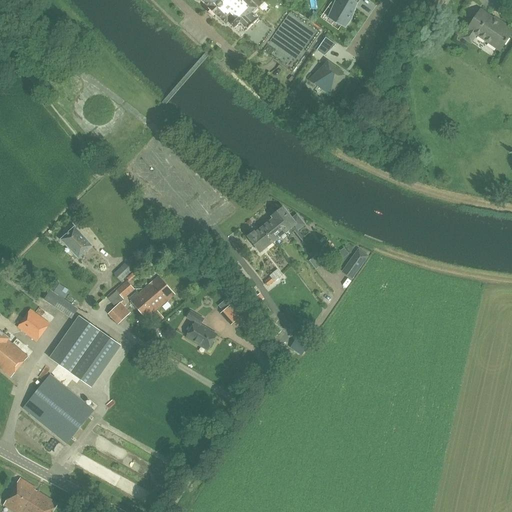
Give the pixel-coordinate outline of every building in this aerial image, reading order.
[(195,0),(196,0),(197,1),(198,1),(199,1),(200,1),(201,1),(201,0),(226,25),(229,23),(241,36),(244,33),(258,19),(253,13),(258,8),(264,1),(263,0),(195,0)] [(336,24),(337,22),(339,23),(339,24),(345,29),(352,19),(350,18),(356,10),(354,9),(358,4),(355,2),(352,0),(335,0),(335,1),(328,18),(336,24)] [(427,0),(427,1),(439,9),(444,0),(427,0)] [(478,35),(500,50),(511,32),(511,29),(497,20),(497,21),(481,10),(468,28),(462,38),(471,44),(478,35)] [(258,19),(244,33),(258,47),(293,72),(321,32),(291,11),(276,32),(258,19)] [(318,50),(325,55),(324,56),(325,56),(336,45),(326,38),(317,51),(318,50)] [(344,73),(336,66),(328,61),(327,62),(308,80),(308,81),(309,80),(316,85),(318,82),(326,88),(324,90),(333,97),(333,98),(344,83),(343,83),(338,80),(343,73),(344,73)] [(274,219),(284,232),(293,225),(298,231),(306,225),(297,213),(291,218),(283,208),(272,217),(274,219)] [(262,229),(272,242),(284,232),(274,219),(262,229)] [(61,240),(79,259),(93,246),(75,227),(61,240)] [(248,237),(260,252),(272,242),(262,229),(256,234),(254,232),(248,237)] [(341,272),(352,279),(368,256),(357,249),(341,272)] [(313,262),(319,270),(328,264),(321,255),(313,262)] [(121,281),(122,283),(125,280),(124,279),(135,268),(134,268),(138,263),(131,256),(114,274),(121,281)] [(268,286),(280,277),(282,275),(278,269),(270,275),(270,277),(264,281),(268,286)] [(127,278),(130,280),(138,272),(136,270),(127,278)] [(154,305),(157,310),(174,295),(159,277),(144,290),(156,304),(154,305)] [(49,289),(64,299),(69,291),(54,281),(49,289)] [(116,291),(124,299),(134,289),(127,282),(116,291)] [(247,291),(252,299),(258,295),(253,287),(247,291)] [(72,317),(77,309),(50,290),(44,299),(72,317)] [(147,319),(157,310),(154,305),(156,304),(144,290),(139,293),(137,291),(129,298),(147,319)] [(115,309),(123,318),(129,312),(120,303),(115,309)] [(234,323),(237,327),(245,320),(241,316),(242,316),(232,304),(221,313),(231,325),(234,323)] [(17,328),(37,343),(50,324),(31,309),(17,328)] [(187,318),(195,322),(186,338),(208,350),(209,348),(211,349),(215,343),(213,341),(217,335),(200,325),(204,319),(191,312),(187,318)] [(80,317),(51,358),(91,387),(121,346),(80,317)] [(263,326),(275,337),(282,328),(269,317),(263,326)] [(0,367),(11,377),(28,356),(8,340),(9,339),(0,331),(0,367)] [(290,347),(302,355),(309,345),(297,337),(290,347)] [(119,359),(127,362),(131,353),(123,350),(119,359)] [(23,408),(67,444),(94,410),(50,375),(23,408)] [(52,511),(57,504),(35,490),(36,488),(20,478),(4,505),(15,511),(52,511)]
